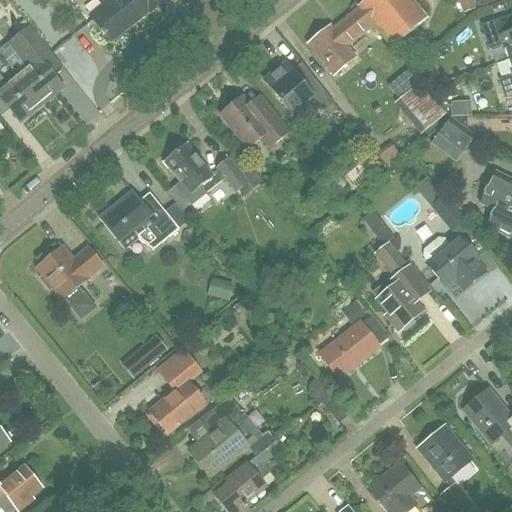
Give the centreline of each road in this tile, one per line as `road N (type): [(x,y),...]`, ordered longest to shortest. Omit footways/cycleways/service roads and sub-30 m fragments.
road 1 (tertiary): [(0,232),(285,0)]
road 2 (residential): [(267,511),(511,314)]
road 3 (residential): [(0,306),(169,511)]
